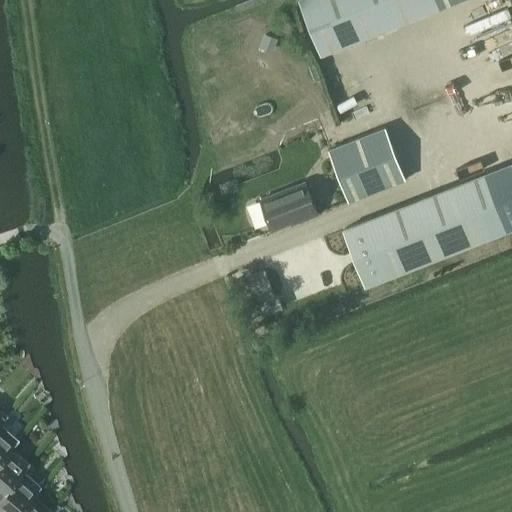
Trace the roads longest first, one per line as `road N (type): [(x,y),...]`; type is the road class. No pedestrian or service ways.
road 1 (unclassified): [(128,511),(63,245)]
road 2 (track): [(23,0),(56,233)]
